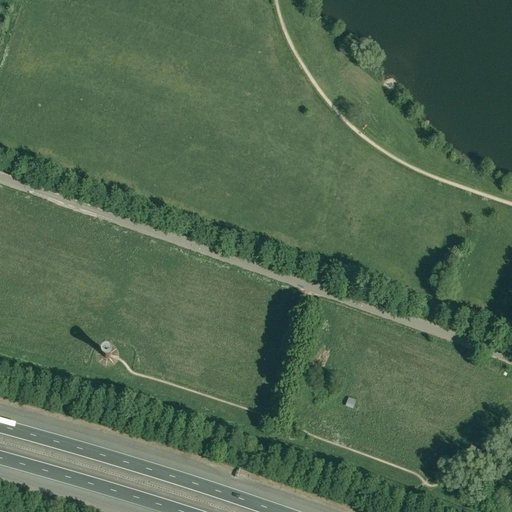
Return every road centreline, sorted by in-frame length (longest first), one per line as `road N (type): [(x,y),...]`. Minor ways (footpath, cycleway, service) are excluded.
road 1 (unclassified): [(511,358),(0,177)]
road 2 (motorway): [(276,511),(0,426)]
road 3 (motorway): [(0,458),(175,511)]
